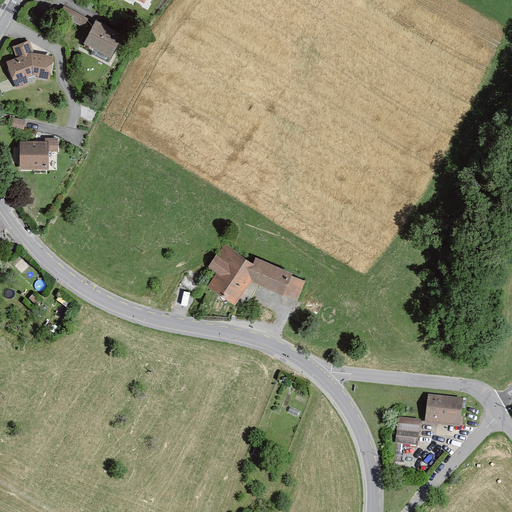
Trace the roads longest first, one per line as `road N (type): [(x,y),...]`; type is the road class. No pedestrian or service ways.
road 1 (unclassified): [(314,369),(256,339),(120,308),(68,280),(0,200)]
road 2 (unclassified): [(501,416),(486,394),(468,388),(314,369)]
road 3 (unclassified): [(372,511),(366,438),(314,369)]
road 4 (unclassified): [(501,416),(410,511)]
